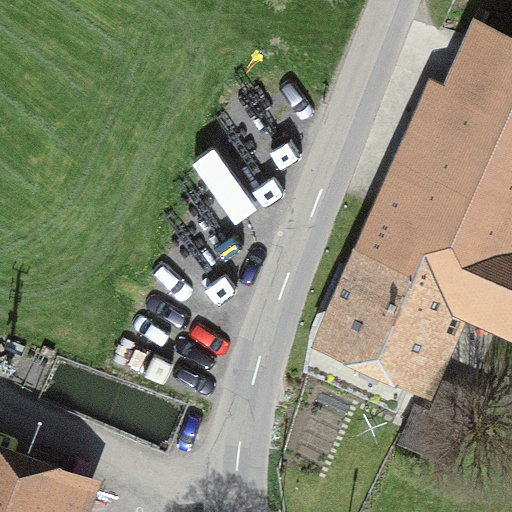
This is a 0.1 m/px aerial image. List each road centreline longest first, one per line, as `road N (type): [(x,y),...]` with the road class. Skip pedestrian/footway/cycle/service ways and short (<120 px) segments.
road 1 (tertiary): [(238,511),(237,447),(271,315),(393,0)]
road 2 (track): [(0,386),(166,468),(210,511)]
